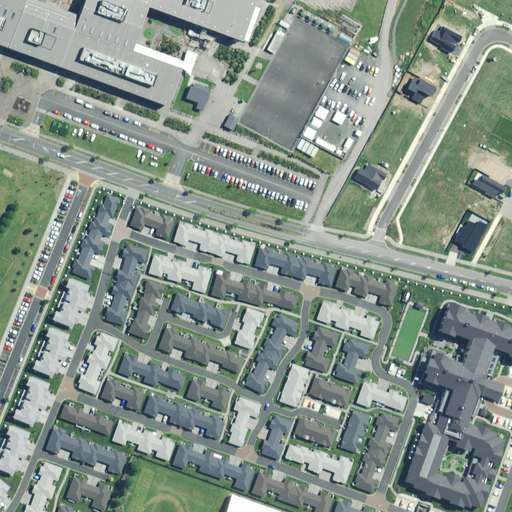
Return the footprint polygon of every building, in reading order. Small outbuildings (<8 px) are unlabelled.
[(0,0),(0,47),(170,109),(186,64),(134,45),(149,5),(242,38),(255,0),(86,0),(82,10),(53,0),(0,0)] [(485,0),(484,3),(492,8),(494,4),(503,10),(508,0),(485,0)] [(452,27),(451,29),(459,33),(463,25),(466,27),(471,17),(452,7),(449,13),(445,11),(440,20),(452,27)] [(338,29),(303,9),(298,17),(333,37),(338,29)] [(434,31),(429,41),(440,47),(439,49),(449,54),(455,43),(457,44),(460,37),(441,27),(438,33),(434,31)] [(431,63),(431,64),(440,69),(442,64),(445,66),(449,57),(430,47),(427,53),(422,50),(419,56),(431,63)] [(412,76),(404,90),(412,94),(410,98),(419,103),(423,96),(428,98),(432,89),(417,81),(418,79),(412,76)] [(190,86),(186,99),(198,102),(196,108),(203,110),(208,91),(190,86)] [(416,119),(421,110),(402,100),(399,106),(394,104),(389,113),(410,124),(414,117),(416,119)] [(231,113),(224,124),(232,129),(239,118),(231,113)] [(463,125),(458,123),(454,129),(457,131),(455,136),(472,145),(475,140),(472,139),(475,132),(469,128),(464,125),(463,125)] [(511,126),(508,124),(504,132),(501,130),(498,136),(511,143),(511,126)] [(511,149),(495,140),(492,146),(496,148),(491,156),(511,166),(511,149)] [(511,172),(489,160),(486,167),(482,165),(479,170),(492,177),(491,178),(501,183),(503,178),(507,179),(511,172)] [(360,167),(354,177),(366,184),(366,185),(376,190),(382,179),(383,179),(387,173),(368,163),(364,170),(360,167)] [(449,178),(433,169),(428,178),(431,179),(427,187),(451,200),(455,191),(450,189),(451,188),(445,185),(449,178)] [(503,187),(481,175),(477,181),(473,179),(470,185),(483,192),(482,193),(492,199),(495,193),(499,195),(503,187)] [(464,195),(459,204),(486,219),(490,211),(487,209),(492,201),(479,194),(478,195),(472,192),(469,198),(464,195)] [(74,267),(72,272),(89,279),(94,266),(88,264),(93,252),(99,254),(105,241),(99,239),(101,233),(107,236),(112,224),(107,222),(109,216),(112,217),(119,199),(107,194),(103,204),(100,203),(93,221),(91,221),(88,228),(90,229),(85,239),(83,238),(80,246),(82,247),(77,260),(75,259),(72,266),(74,267)] [(340,207),(335,205),(330,214),(335,216),(340,207)] [(141,209),(136,207),(129,224),(135,226),(135,227),(142,229),(144,223),(157,228),(155,234),(161,236),(167,238),(174,221),(169,219),(170,217),(162,214),(161,216),(148,212),(149,210),(141,207),(141,209)] [(457,232),(452,241),(461,246),(460,248),(471,253),(477,242),(476,242),(485,226),(476,221),(473,225),(466,222),(463,227),(462,226),(458,233),(457,232)] [(183,225),(178,223),(173,241),(179,242),(179,243),(186,245),(187,239),(201,243),(199,249),(223,256),(224,250),(237,254),(236,260),(242,262),(243,261),(249,263),(254,245),(249,243),(250,243),(242,240),(241,242),(228,239),(229,236),(221,234),(220,236),(212,234),(213,231),(205,229),(204,230),(191,227),(192,225),(184,223),(183,225)] [(106,320),(123,325),(127,312),(122,311),(126,297),(131,298),(137,275),(133,273),(137,260),(144,262),(148,250),(127,244),(126,249),(124,248),(121,256),(125,257),(121,270),(118,269),(115,277),(118,278),(116,286),(113,285),(111,293),(115,294),(111,307),(107,306),(105,314),(107,315),(106,320)] [(264,249),(259,248),(255,265),(260,267),(260,268),(267,269),(269,263),(282,267),(281,273),(304,279),(306,273),(319,276),(317,283),(324,284),(331,285),(336,267),(331,266),(331,265),(323,263),(323,265),(309,261),(310,259),(302,257),(301,259),(293,257),(294,255),(285,252),(285,254),(272,251),(273,249),(264,247),(264,249)] [(154,255),(148,273),(161,276),(162,272),(168,274),(167,278),(180,282),(181,277),(194,281),(192,288),(205,292),(211,271),(206,270),(206,268),(198,266),(197,270),(184,266),(185,262),(178,260),(177,262),(172,261),(172,262),(166,260),(167,257),(159,254),(158,257),(154,255)] [(379,302),(391,306),(398,285),(365,274),(364,277),(353,273),(354,271),(346,268),(345,270),(341,269),(335,287),(347,291),(350,284),(355,286),(353,292),(366,297),(368,291),(381,295),(379,302)] [(222,274),(217,273),(211,294),(223,298),(226,291),(239,294),(237,298),(262,305),(263,301),(294,310),(298,296),(287,293),(288,291),(281,289),(279,293),(266,289),(267,286),(259,283),(259,285),(250,283),(251,281),(243,279),(242,283),(229,279),(230,275),(222,273),(222,274)] [(54,311),(51,320),(70,327),(73,321),(76,322),(79,315),(76,314),(78,309),(83,311),(85,305),(83,304),(88,293),(84,292),(87,286),(68,278),(64,286),(69,288),(58,312),(54,311)] [(163,285),(147,279),(145,287),(146,287),(142,297),(141,296),(137,310),(138,310),(135,319),(134,319),(132,325),(131,325),(128,332),(146,338),(149,329),(147,329),(149,324),(146,323),(149,314),(153,316),(156,308),(158,302),(154,301),(156,298),(159,299),(161,292),(163,285)] [(190,297),(177,293),(171,309),(178,312),(178,311),(184,313),(185,311),(194,314),(193,316),(198,318),(197,319),(205,322),(207,318),(210,320),(210,322),(214,324),(214,325),(222,328),(228,310),(222,308),(222,310),(217,308),(217,309),(211,307),(212,305),(205,303),(198,301),(198,302),(189,299),(190,297)] [(344,310),(324,302),(318,319),(330,323),(331,320),(336,321),(335,325),(349,330),(350,326),(362,330),(361,334),(373,338),(379,321),(376,320),(376,318),(367,315),(366,318),(354,313),(355,311),(345,308),(344,310)] [(462,312),(449,307),(438,336),(452,341),(453,339),(464,343),(455,367),(444,363),(445,361),(433,357),(432,359),(424,356),(413,386),(419,388),(418,390),(431,395),(432,393),(441,396),(429,430),(425,428),(420,441),(417,439),(407,465),(411,467),(403,487),(413,491),(412,494),(424,499),(424,501),(437,506),(438,504),(448,507),(447,509),(454,511),(479,511),(482,506),(483,506),(488,493),(483,491),(485,485),(492,487),(495,478),(488,476),(490,468),(496,470),(501,457),(500,456),(503,447),(494,443),(495,441),(489,438),(489,436),(476,431),(475,433),(465,430),(468,422),(472,424),(476,414),(479,406),(476,405),(477,400),(497,408),(503,392),(482,385),(484,380),(491,383),(501,355),(509,358),(508,361),(511,362),(511,333),(507,331),(508,329),(494,324),(493,327),(486,324),(487,321),(472,316),(471,319),(461,315),(462,312)] [(264,314),(246,308),(242,320),(244,321),(241,330),(239,329),(234,343),(251,349),(254,342),(253,341),(255,335),(253,334),(256,326),(258,326),(260,320),(261,321),(264,314)] [(247,380),(245,384),(263,393),(269,382),(262,379),(269,367),(274,370),(299,323),(282,315),(280,314),(277,318),(275,317),(271,324),(277,327),(270,339),(267,337),(263,345),(265,346),(262,354),(260,353),(256,360),(259,362),(252,374),(249,372),(246,379),(247,380)] [(179,330),(168,326),(160,350),(172,354),(175,346),(185,350),(183,357),(209,366),(211,359),(223,363),(221,367),(240,373),(244,360),(233,356),(234,354),(226,351),(226,352),(213,348),(214,343),(178,332),(179,330)] [(35,360),(31,369),(51,377),(53,370),(57,371),(60,364),(56,363),(58,359),(63,361),(66,354),(64,353),(68,343),(65,341),(67,335),(48,327),(45,335),(49,337),(39,362),(35,360)] [(338,334),(321,328),(320,331),(315,329),(312,339),(317,341),(312,354),(308,352),(305,360),(307,361),(305,365),(325,372),(330,359),(322,357),(326,344),(333,347),(338,334)] [(80,382),(78,388),(95,394),(100,382),(96,380),(101,368),(105,369),(110,357),(106,355),(108,350),(113,351),(118,339),(101,332),(99,337),(97,336),(94,344),(97,345),(95,351),(94,350),(92,355),(90,354),(87,361),(90,363),(84,375),(82,374),(78,382),(80,382)] [(370,345),(350,338),(348,342),(346,341),(343,350),(348,352),(344,364),(338,362),(336,370),(338,371),(336,376),(356,383),(361,371),(354,368),(358,356),(365,358),(370,345)] [(138,356),(126,352),(119,373),(131,378),(133,372),(146,377),(144,382),(156,386),(158,382),(181,390),(185,377),(178,374),(178,373),(171,370),(171,372),(159,368),(161,364),(152,361),(151,366),(137,361),(138,356)] [(309,368),(292,362),(278,400),(296,407),(309,368)] [(15,409),(12,418),(31,426),(34,419),(37,420),(40,413),(37,412),(38,408),(43,410),(46,403),(44,402),(48,392),(45,390),(47,384),(28,376),(25,384),(29,386),(19,411),(15,409)] [(119,382),(107,378),(100,398),(113,403),(115,397),(126,401),(124,406),(138,411),(144,393),(139,392),(140,389),(133,387),(132,390),(118,385),(119,382)] [(349,390),(315,378),(308,397),(342,409),(349,390)] [(197,381),(192,380),(187,397),(199,401),(200,396),(213,401),(211,406),(224,410),(230,393),(225,391),(226,389),(219,386),(218,390),(203,385),(204,381),(198,379),(197,381)] [(357,403),(359,404),(369,407),(372,399),(385,404),(402,411),(407,398),(396,394),(397,392),(390,389),(388,393),(376,389),(377,384),(369,382),(369,383),(364,382),(357,403)] [(161,395),(148,391),(142,409),(143,410),(154,413),(156,408),(169,412),(167,418),(190,426),(192,421),(206,425),(204,432),(216,436),(221,419),(218,418),(219,415),(210,412),(210,415),(196,411),(197,407),(190,404),(189,407),(182,404),(181,404),(182,402),(174,399),(173,402),(160,398),(161,395)] [(434,397),(424,393),(421,400),(431,404),(434,397)] [(231,435),(228,442),(241,446),(244,440),(243,440),(247,429),(245,428),(250,415),(257,417),(261,404),(240,397),(239,400),(237,399),(233,409),(238,411),(233,424),(232,424),(230,431),(231,431),(230,435),(231,435)] [(75,409),(64,405),(60,417),(108,435),(112,422),(104,419),(105,416),(96,413),(95,416),(82,411),(83,409),(76,407),(75,409)] [(369,416),(355,410),(353,410),(340,446),(356,452),(360,441),(358,440),(360,434),(362,435),(369,416)] [(395,431),(400,419),(382,412),(380,417),(378,416),(375,424),(379,425),(374,438),(371,437),(368,445),(370,445),(368,453),(365,453),(362,461),(365,462),(361,475),(358,474),(355,481),(357,482),(355,486),(373,493),(378,480),(372,478),(377,466),(382,468),(391,444),(385,442),(389,429),(395,431)] [(288,434),(292,421),(276,415),(274,421),(272,420),(269,428),(272,429),(268,440),(265,439),(261,449),(264,449),(262,455),(278,461),(283,447),(278,445),(282,432),(288,434)] [(337,430),(300,417),(294,434),(331,447),(337,430)] [(132,426),(123,423),(123,425),(119,424),(112,441),(124,445),(126,440),(139,445),(137,450),(149,454),(151,449),(158,451),(156,456),(168,461),(175,444),(169,442),(170,440),(163,437),(162,441),(155,438),(156,436),(151,435),(152,433),(144,430),(143,434),(130,429),(132,426)] [(0,469),(12,475),(14,468),(18,469),(21,462),(17,461),(19,457),(24,459),(27,452),(25,451),(29,441),(26,439),(28,433),(9,425),(6,433),(10,435),(0,459),(0,469)] [(65,432),(54,428),(46,450),(56,454),(59,447),(72,452),(69,458),(94,467),(97,461),(109,465),(107,472),(118,476),(126,454),(122,452),(114,450),(113,453),(100,449),(101,445),(96,443),(95,445),(86,442),(86,440),(79,437),(78,440),(64,435),(65,432)] [(192,446),(180,442),(172,464),(183,468),(186,460),(199,465),(197,470),(222,479),(224,475),(236,480),(234,486),(245,491),(253,468),(249,467),(241,464),(240,468),(227,463),(228,459),(223,458),(222,460),(213,456),(213,454),(205,451),(204,454),(191,449),(192,446)] [(332,480),(345,484),(352,463),(348,461),(348,459),(341,457),(339,462),(326,457),(327,454),(314,449),(313,451),(301,446),(300,448),(290,445),(285,458),(303,464),(304,461),(309,463),(307,469),(319,473),(321,468),(335,472),(332,480)] [(59,481),(63,468),(44,462),(42,466),(40,465),(36,477),(38,478),(36,485),(34,484),(31,493),(35,494),(30,506),(25,504),(22,511),(48,511),(43,510),(47,499),(52,501),(57,487),(52,485),(54,479),(59,481)] [(272,478),(261,474),(253,496),(263,499),(266,493),(278,498),(276,504),(298,511),(301,511),(304,506),(316,511),(315,511),(328,511),(333,500),(329,498),(321,495),(320,499),(307,494),(308,491),(303,489),(302,491),(293,488),(293,485),(286,483),(285,486),(271,480),(272,478)] [(86,479),(75,475),(66,498),(78,502),(80,495),(93,499),(90,507),(103,511),(111,488),(100,483),(98,489),(84,484),(86,479)] [(9,488),(0,481),(0,502),(6,495),(4,494),(9,488)] [(276,511),(225,494),(218,511),(276,511)] [(342,502),(338,500),(333,511),(371,511),(372,511),(364,508),(363,511),(349,506),(350,502),(343,500),(342,502)]
